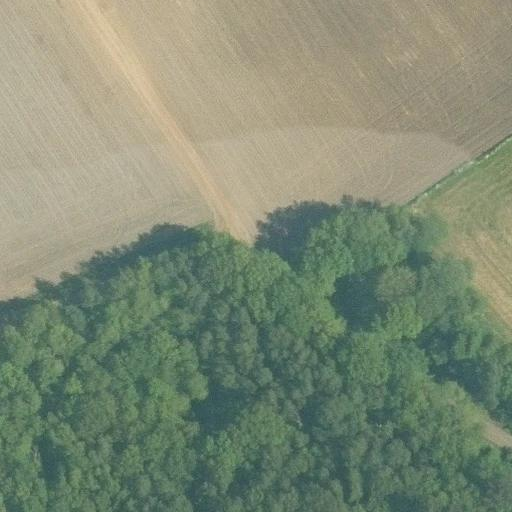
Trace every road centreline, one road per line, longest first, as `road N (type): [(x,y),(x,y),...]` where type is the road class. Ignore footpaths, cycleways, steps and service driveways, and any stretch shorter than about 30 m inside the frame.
road 1 (unclassified): [(511,448),(315,324),(225,245),(0,334)]
road 2 (track): [(225,245),(216,205),(83,0)]
